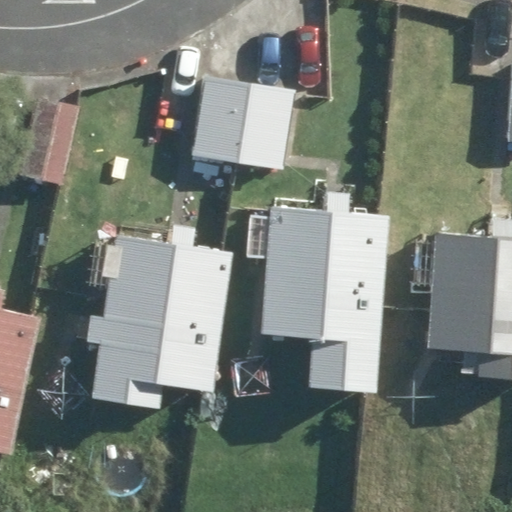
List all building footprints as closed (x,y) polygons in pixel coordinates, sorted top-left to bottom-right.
[(290,94),(199,77),(184,153),(276,170),(290,94)] [(79,111),(32,98),(9,178),(56,191),(79,111)] [(244,334),(295,338),(291,389),(361,395),(375,218),(254,209),(244,334)] [(511,240),(418,233),(409,350),(449,353),(447,381),(511,386),(511,240)] [(144,409),(147,384),(198,392),(218,252),(102,239),(78,400),(144,409)] [(0,418),(23,319),(0,313),(0,418)]
